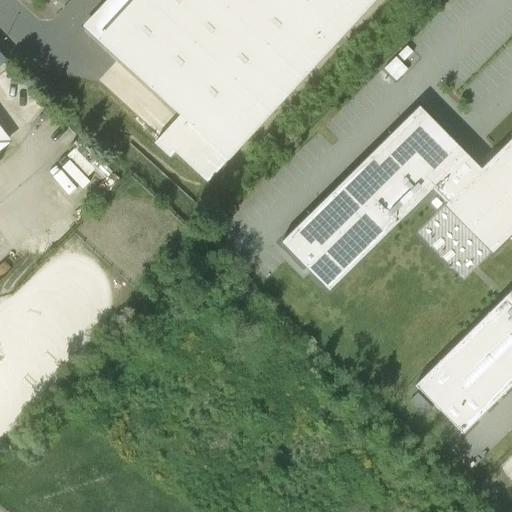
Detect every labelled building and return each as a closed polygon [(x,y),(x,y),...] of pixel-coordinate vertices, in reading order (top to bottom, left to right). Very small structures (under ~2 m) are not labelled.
[(115,0),(87,31),(179,116),(154,144),(169,158),(174,153),(207,183),(375,0),(115,0)] [(466,156),(418,107),(280,244),(328,292),(432,189),(446,204),(479,171),(465,156),(466,156)] [(443,206),(491,255),(511,233),(511,138),(479,171),(446,204),(443,206)] [(36,222),(71,195),(64,186),(29,213),(36,222)] [(511,289),(414,386),(462,435),(511,385),(511,289)]
